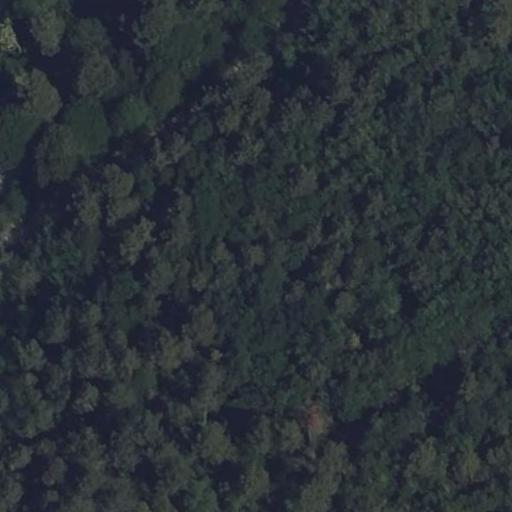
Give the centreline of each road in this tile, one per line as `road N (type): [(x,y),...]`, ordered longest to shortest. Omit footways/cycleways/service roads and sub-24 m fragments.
road 1 (unclassified): [(0,245),(261,86),(336,0)]
road 2 (track): [(240,511),(511,328)]
